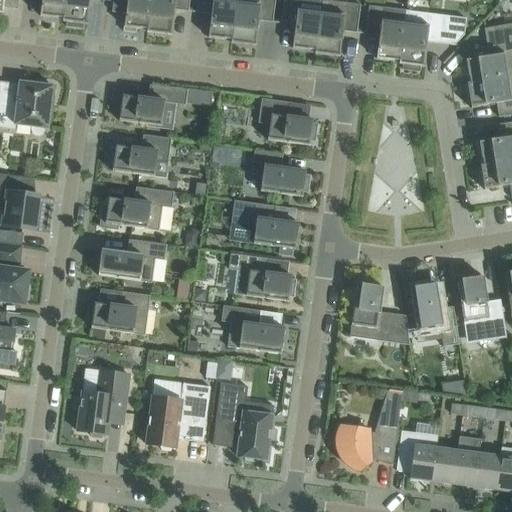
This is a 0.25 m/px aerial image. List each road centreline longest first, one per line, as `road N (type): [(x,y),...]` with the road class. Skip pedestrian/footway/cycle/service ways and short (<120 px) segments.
road 1 (residential): [(31,473),(87,62)]
road 2 (residential): [(290,505),(31,473)]
road 3 (residential): [(290,505),(326,248)]
road 4 (residential): [(341,96),(87,62)]
road 5 (residential): [(462,248),(437,100),(357,88),(341,96)]
road 6 (residential): [(326,248),(341,96)]
road 7 (residential): [(326,248),(398,256),(462,248)]
